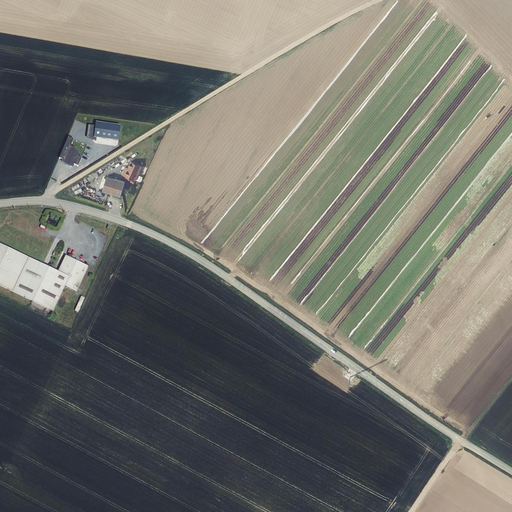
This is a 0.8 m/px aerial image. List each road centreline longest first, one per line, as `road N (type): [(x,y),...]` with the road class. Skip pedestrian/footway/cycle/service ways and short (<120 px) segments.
road 1 (tertiary): [(0,203),(55,202),(166,240),(511,471)]
road 2 (track): [(43,201),(381,0)]
road 3 (track): [(410,511),(511,376)]
